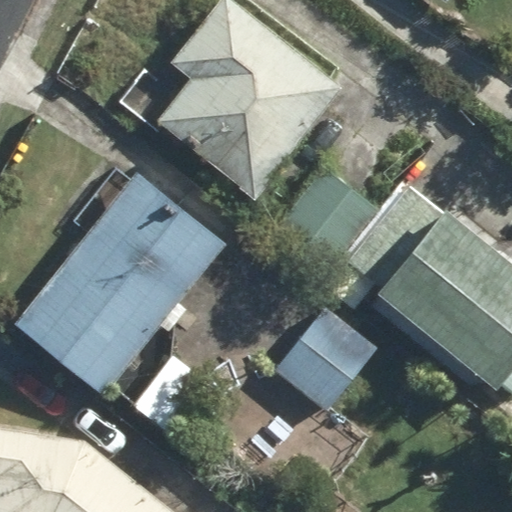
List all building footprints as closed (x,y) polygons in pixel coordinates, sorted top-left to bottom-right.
[(432,0),(443,8),(449,0),(432,0)] [(154,127),(253,204),(340,95),(222,1),(170,68),(188,84),(154,127)] [(273,233),(329,277),(379,214),(322,170),(273,233)] [(13,329),(101,399),(220,250),(132,180),(13,329)] [(374,301),(494,398),(511,376),(511,275),(409,192),(348,267),(381,293),(374,301)] [(275,375),(327,414),(379,349),(328,308),(275,375)] [(133,411),(165,437),(205,384),(172,360),(133,411)] [(0,511),(167,511),(81,446),(0,433),(0,511)]
